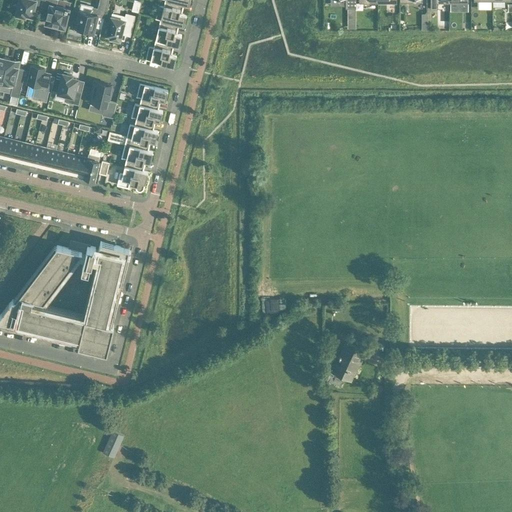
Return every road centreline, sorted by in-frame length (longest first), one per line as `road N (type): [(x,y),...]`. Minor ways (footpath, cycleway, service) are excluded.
road 1 (unclassified): [(411,511),(395,428),(401,386),(415,372),(511,373)]
road 2 (residential): [(0,33),(184,78)]
road 3 (residential): [(153,209),(0,172)]
road 4 (residential): [(0,201),(146,237)]
road 5 (residential): [(153,209),(184,78)]
road 6 (residential): [(112,366),(146,237)]
